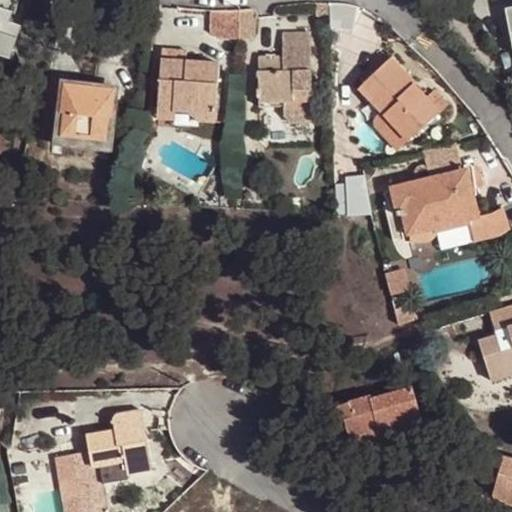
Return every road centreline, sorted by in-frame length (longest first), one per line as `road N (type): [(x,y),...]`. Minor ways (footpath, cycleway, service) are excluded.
road 1 (residential): [(511,154),(393,0)]
road 2 (residential): [(306,511),(248,464),(211,419)]
